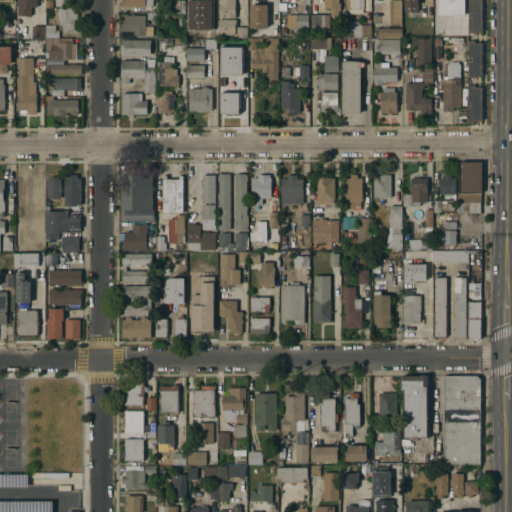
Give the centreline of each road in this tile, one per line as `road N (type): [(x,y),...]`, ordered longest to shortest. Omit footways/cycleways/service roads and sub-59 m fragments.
road 1 (tertiary): [(511,348),(481,357),(0,360)]
road 2 (residential): [(100,0),(99,511)]
road 3 (residential): [(507,143),(0,145)]
road 4 (tertiary): [(508,0),(507,350)]
road 5 (tertiary): [(507,350),(506,511)]
